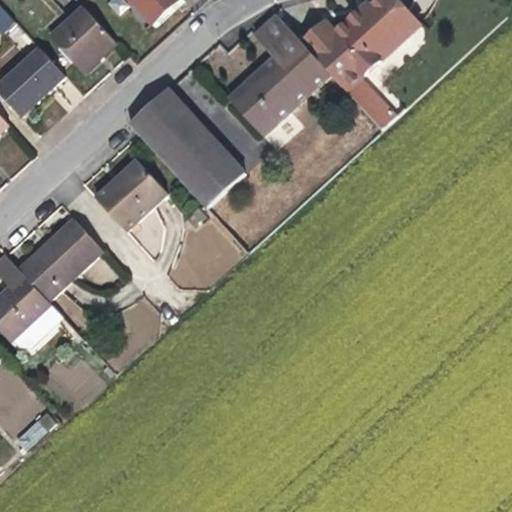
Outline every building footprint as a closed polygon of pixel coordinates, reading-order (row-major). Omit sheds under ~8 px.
[(119,0),(146,33),(178,7),(171,0),(119,0)] [(376,135),(392,120),(354,81),(411,30),(384,0),(370,0),(357,11),(354,8),(329,30),(323,20),(294,44),(328,82),(376,135)] [(384,0),(411,30),(416,25),(394,0),(384,0)] [(0,5),(0,35),(0,36),(16,21),(0,5)] [(114,51),(81,14),(47,43),(80,80),(114,51)] [(294,44),(270,19),(247,39),(269,64),(224,105),(259,145),(328,82),(294,44)] [(4,81),(0,83),(0,103),(19,124),(65,84),(36,54),(22,66),(26,71),(8,86),(4,81)] [(22,66),(4,81),(8,86),(26,71),(22,66)] [(245,178),(167,92),(125,131),(203,214),(245,178)] [(135,169),(94,206),(125,241),(165,205),(135,169)] [(54,297),(100,260),(71,228),(27,266),(54,297)] [(56,333),(47,323),(42,318),(48,312),(4,265),(0,268),(0,288),(7,298),(0,304),(0,342),(7,351),(11,348),(17,355),(26,356),(56,333)] [(47,323),(53,318),(48,312),(42,318),(47,323)] [(26,450),(58,425),(48,413),(17,438),(26,450)]
